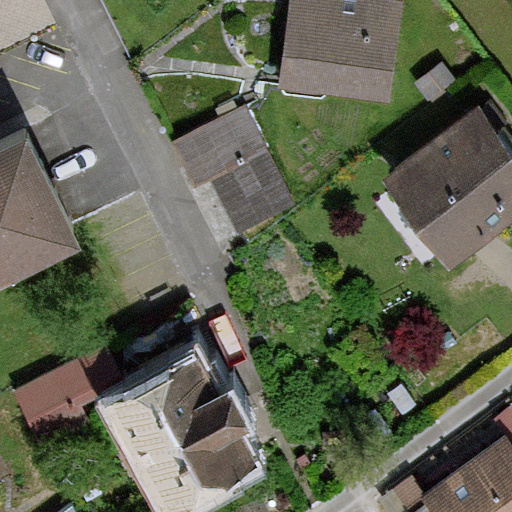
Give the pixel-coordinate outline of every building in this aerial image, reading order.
[(288,0),(280,80),(385,92),(395,0),(288,0)] [(446,253),(511,204),(511,147),(475,97),(381,166),(446,253)] [(242,101),(173,136),(194,177),(208,171),(236,226),(291,199),(242,101)] [(0,129),(0,262),(77,224),(24,117),(0,129)] [(78,399),(124,375),(105,338),(15,383),(43,439),(87,417),(78,399)] [(228,368),(215,375),(199,343),(107,389),(161,496),(253,450),(234,413),(247,407),(228,368)] [(511,511),(511,442),(501,428),(422,487),(427,494),(406,510),(407,511),(511,511)]
